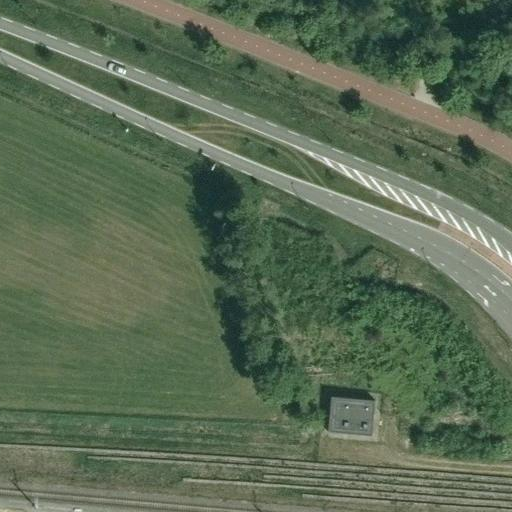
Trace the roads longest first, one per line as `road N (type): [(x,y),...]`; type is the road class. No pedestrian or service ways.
road 1 (primary): [(0,56),(364,216),(443,256),(511,310)]
road 2 (primary): [(511,245),(446,204),(0,25)]
road 3 (unclassified): [(137,0),(511,152)]
